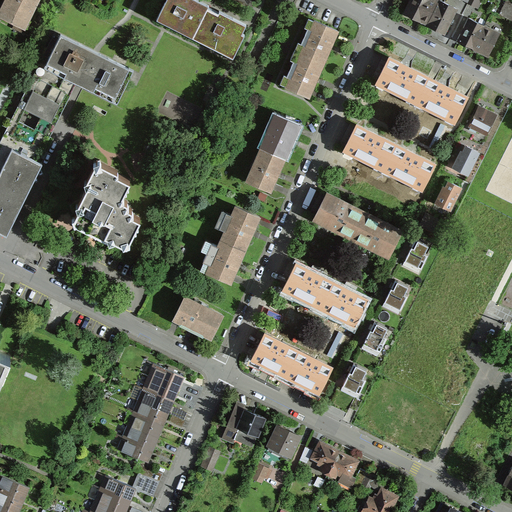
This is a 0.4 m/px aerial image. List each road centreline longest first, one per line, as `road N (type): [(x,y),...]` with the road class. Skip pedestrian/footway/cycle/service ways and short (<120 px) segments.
road 1 (residential): [(226,370),(382,19)]
road 2 (residential): [(0,256),(226,370)]
road 3 (residential): [(226,370),(428,473)]
road 4 (residential): [(163,511),(226,370)]
road 5 (residential): [(510,83),(382,19)]
